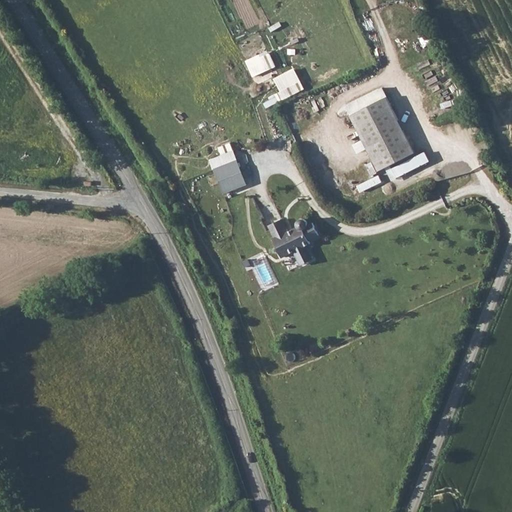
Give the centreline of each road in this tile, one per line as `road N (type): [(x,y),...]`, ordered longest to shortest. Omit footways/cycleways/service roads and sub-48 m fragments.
road 1 (tertiary): [(265,511),(213,356),(142,201)]
road 2 (unclassified): [(412,511),(511,250)]
road 3 (tertiary): [(142,201),(15,0)]
road 4 (unclassified): [(0,192),(142,201)]
